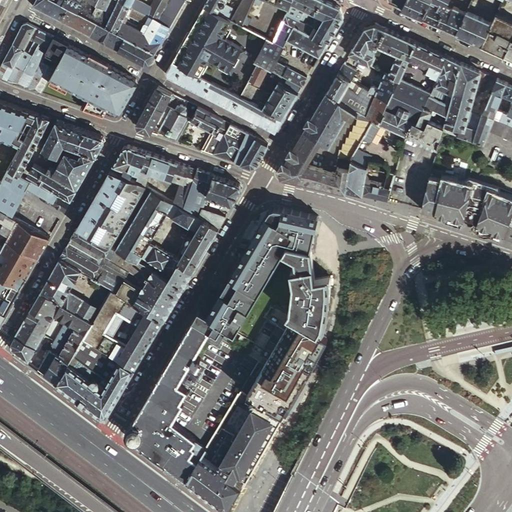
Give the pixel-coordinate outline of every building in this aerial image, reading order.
[(68,6),(57,0),(35,0),(33,5),(61,20),(68,6)] [(57,0),(68,6),(78,11),(81,4),(74,0),(57,0)] [(78,11),(97,21),(101,23),(113,0),(83,0),(81,4),(78,11)] [(113,0),(101,23),(125,36),(155,52),(170,26),(119,0),(113,0)] [(119,0),(170,26),(185,0),(154,0),(151,6),(138,0),(119,0)] [(207,0),(205,5),(231,19),(243,25),(247,14),(226,3),(226,2),(225,0),(207,0)] [(247,14),(253,2),(254,0),(225,0),(226,2),(226,3),(247,14)] [(291,0),(289,7),(283,19),(294,25),(296,26),(305,8),(311,10),(315,12),(320,0),(291,0)] [(296,26),(328,43),(332,36),(343,17),(340,6),(325,0),(320,0),(315,12),(322,16),(317,24),(315,24),(313,27),(304,23),(306,21),(311,10),(305,8),(296,26)] [(387,0),(388,2),(422,17),(430,0),(387,0)] [(445,28),(455,32),(465,12),(453,6),(447,4),(448,0),(430,0),(422,17),(445,28)] [(470,0),(468,6),(477,11),(482,0),(470,0)] [(205,5),(173,61),(191,70),(200,75),(210,56),(215,59),(215,60),(232,70),(245,48),(222,35),(231,19),(205,5)] [(61,20),(90,35),(97,21),(78,11),(68,6),(61,20)] [(478,43),(481,44),(491,22),(466,11),(465,12),(455,32),(478,43)] [(491,22),(481,44),(503,54),(511,38),(511,19),(496,12),(494,17),(491,22)] [(276,33),(284,37),(287,39),(294,25),(283,19),(276,33)] [(118,49),(125,36),(101,23),(97,21),(90,35),(118,49)] [(22,24),(13,42),(24,48),(30,36),(33,32),(36,33),(39,29),(27,22),(22,24)] [(361,34),(354,46),(372,57),(378,43),(385,27),(376,23),(366,26),(361,34)] [(287,39),(320,56),(328,43),(296,26),(294,25),(287,39)] [(416,41),(385,27),(378,43),(396,52),(397,53),(388,74),(399,79),(400,78),(409,57),(416,41)] [(53,36),(39,29),(36,33),(37,34),(34,38),(34,39),(39,41),(48,46),(53,36)] [(271,70),(287,78),(302,86),(308,77),(289,67),(289,68),(275,61),(285,42),(284,37),(276,33),(273,40),(268,38),(255,62),(258,63),(267,68),(271,70)] [(13,67),(2,62),(0,65),(0,77),(1,79),(40,93),(67,43),(53,36),(48,46),(39,41),(34,50),(32,49),(25,60),(23,61),(18,58),(13,67)] [(155,52),(125,36),(118,49),(145,64),(149,62),(155,52)] [(34,50),(39,41),(34,39),(34,38),(33,39),(34,40),(31,46),(33,47),(32,49),(34,50)] [(511,58),(511,38),(503,54),(511,58)] [(447,55),(416,41),(409,57),(428,66),(427,69),(431,70),(430,72),(437,76),(447,55)] [(13,42),(2,62),(13,67),(18,58),(23,49),(24,48),(13,42)] [(106,63),(67,43),(40,93),(55,98),(64,81),(67,83),(69,78),(66,77),(75,61),(77,62),(75,67),(98,79),(106,63)] [(351,51),(349,54),(369,65),(371,66),(375,58),(372,57),(354,46),(351,51)] [(24,50),(23,49),(18,58),(23,61),(25,60),(32,49),(30,48),(28,51),(24,50)] [(461,61),(447,55),(437,76),(432,86),(430,92),(425,104),(447,114),(451,99),(451,96),(453,91),(454,86),(456,77),(459,70),(460,64),(461,61)] [(191,70),(173,61),(167,71),(168,75),(184,83),(191,70)] [(487,73),(461,61),(460,64),(459,70),(456,77),(454,86),(453,91),(451,96),(451,99),(447,114),(444,123),(460,128),(458,134),(483,143),(488,130),(494,117),(492,116),(487,114),(490,107),(486,105),(484,104),(481,111),(482,112),(477,129),(465,125),(470,108),(475,88),(481,90),(483,88),(487,73)] [(135,78),(106,63),(98,79),(92,90),(91,91),(95,93),(88,109),(114,118),(118,116),(119,116),(137,83),(135,78)] [(258,63),(249,79),(259,84),(267,68),(258,63)] [(339,72),(351,79),(355,72),(356,71),(344,63),(341,68),(339,72)] [(200,75),(191,70),(184,83),(204,94),(211,81),(200,75)] [(333,81),(327,92),(339,99),(347,86),(351,79),(339,72),(333,81)] [(355,72),(351,79),(364,87),(366,79),(360,75),(355,72)] [(371,85),(368,89),(374,93),(389,100),(399,79),(388,74),(385,72),(378,87),(374,85),(371,85)] [(302,86),(287,78),(284,85),(299,92),(302,86)] [(400,78),(399,79),(389,100),(386,107),(396,112),(398,107),(410,112),(407,117),(413,120),(417,121),(425,104),(430,92),(420,88),(400,78)] [(502,93),(506,82),(497,78),(486,105),(490,107),(487,114),(492,116),(495,109),(502,93)] [(211,81),(204,94),(234,110),(241,96),(240,96),(211,81)] [(240,96),(241,96),(250,101),(257,87),(248,82),(240,96)] [(291,105),(299,92),(284,85),(278,82),(271,94),(291,105)] [(511,125),(511,84),(506,82),(502,93),(511,98),(506,114),(503,112),(505,108),(499,106),(497,110),(495,109),(492,116),(494,117),(511,125)] [(83,108),(91,91),(92,90),(87,89),(86,89),(85,89),(82,87),(76,85),(75,85),(69,91),(64,101),(83,108)] [(139,128),(150,132),(166,103),(175,108),(177,105),(182,103),(184,99),(158,85),(137,123),(139,128)] [(347,86),(339,99),(357,109),(363,112),(364,113),(366,114),(373,118),(379,121),(386,107),(389,100),(374,93),(371,100),(347,86)] [(95,93),(91,91),(83,108),(88,109),(95,93)] [(339,99),(327,92),(303,132),(290,154),(279,172),(281,177),(346,191),(351,165),(353,155),(363,136),(371,122),(357,119),(356,125),(353,125),(352,131),(350,131),(349,137),(346,137),(345,143),(343,143),(341,150),(339,149),(336,167),(337,167),(336,173),(306,164),(321,140),(329,145),(347,115),(352,118),(357,109),(339,99)] [(258,105),(283,118),(291,105),(271,94),(264,105),(259,103),(258,105)] [(241,96),(234,110),(250,118),(257,105),(250,101),(241,96)] [(0,140),(1,139),(4,138),(20,146),(23,141),(38,113),(2,100),(0,99),(0,140)] [(230,123),(184,99),(182,103),(187,106),(187,110),(185,114),(189,116),(188,118),(211,131),(213,132),(203,150),(213,154),(228,127),(230,123)] [(417,121),(413,120),(407,134),(417,139),(424,142),(425,142),(438,148),(443,129),(444,123),(447,114),(425,104),(417,121)] [(280,124),(283,118),(258,105),(257,105),(250,118),(276,131),(280,124)] [(396,112),(386,107),(379,121),(381,121),(407,134),(413,120),(407,117),(410,112),(398,107),(396,112)] [(476,110),(470,108),(465,125),(477,129),(482,112),(481,111),(476,110)] [(50,117),(38,113),(23,141),(20,146),(8,169),(20,175),(50,117)] [(511,140),(511,125),(494,117),(488,130),(511,140)] [(379,121),(373,118),(371,122),(363,136),(369,140),(371,139),(381,121),(379,121)] [(73,125),(57,120),(42,148),(47,150),(53,153),(55,154),(59,156),(61,151),(62,152),(64,150),(64,149),(62,148),(65,144),(66,145),(73,125)] [(230,123),(228,127),(254,140),(256,137),(230,123)] [(86,130),(73,125),(66,145),(68,145),(68,146),(76,149),(77,147),(79,147),(86,130)] [(254,140),(228,127),(213,154),(241,163),(254,140)] [(83,151),(96,155),(104,140),(102,136),(86,130),(79,147),(84,149),(83,151)] [(211,131),(201,150),(203,150),(213,132),(211,131)] [(256,137),(254,140),(241,163),(251,167),(256,165),(268,143),(256,137)] [(124,146),(110,169),(126,175),(136,147),(128,144),(124,146)] [(136,179),(137,179),(147,151),(136,147),(126,175),(136,179)] [(42,148),(39,155),(46,159),(48,156),(44,154),(47,150),(42,148)] [(61,157),(87,171),(96,155),(83,151),(80,153),(79,156),(69,152),(70,149),(67,148),(66,151),(65,150),(61,157)] [(44,163),(46,164),(49,166),(49,165),(55,154),(53,153),(47,150),(44,154),(48,156),(46,159),(44,163)] [(173,201),(183,208),(197,169),(147,151),(137,179),(144,184),(149,171),(180,182),(173,201)] [(49,165),(49,166),(47,170),(46,170),(77,187),(87,171),(61,157),(56,166),(53,165),(52,167),(50,166),(50,165),(49,165)] [(346,191),(380,199),(383,188),(385,180),(386,178),(387,175),(388,167),(384,162),(369,160),(365,168),(351,165),(346,191)] [(70,198),(71,198),(77,187),(46,170),(47,170),(34,162),(28,173),(70,197),(70,198)] [(8,169),(2,181),(0,184),(0,250),(8,235),(18,218),(13,215),(28,187),(54,201),(52,204),(64,210),(67,206),(68,203),(57,195),(20,175),(8,169)] [(145,185),(144,184),(137,179),(136,179),(126,175),(110,169),(78,226),(113,246),(116,240),(114,239),(145,185)] [(199,217),(202,208),(207,196),(206,195),(213,174),(197,169),(183,208),(192,213),(193,214),(196,215),(197,216),(199,217)] [(207,196),(233,204),(243,188),(240,183),(213,174),(206,195),(207,196)] [(429,178),(422,209),(450,215),(461,218),(466,220),(470,221),(475,223),(479,224),(511,237),(511,198),(487,189),(488,187),(476,183),(475,185),(443,177),(442,181),(430,178),(429,178)] [(203,219),(199,217),(197,216),(196,215),(193,214),(192,213),(183,208),(173,201),(151,188),(116,248),(152,268),(168,277),(177,262),(179,260),(172,256),(173,255),(173,254),(172,254),(171,255),(166,252),(166,251),(165,251),(163,249),(163,248),(162,248),(162,249),(156,246),(156,245),(156,244),(155,244),(155,245),(154,246),(149,242),(167,213),(196,230),(203,219)] [(386,201),(390,189),(383,188),(380,199),(386,201)] [(294,249),(317,254),(318,247),(323,221),(279,207),(277,207),(275,207),(274,207),(271,208),(270,210),(268,212),(268,213),(267,214),(208,314),(202,325),(211,330),(221,336),(225,329),(229,331),(230,329),(242,337),(288,260),(294,249)] [(219,227),(226,216),(224,215),(202,208),(199,217),(203,219),(204,218),(219,227)] [(40,253),(50,236),(18,218),(8,235),(40,253)] [(209,244),(219,227),(204,218),(203,219),(196,230),(192,237),(191,236),(190,236),(189,236),(188,236),(187,237),(187,238),(186,239),(187,241),(188,242),(188,243),(187,245),(186,244),(181,252),(183,253),(179,260),(177,262),(193,271),(209,244)] [(113,246),(78,226),(71,237),(129,271),(141,278),(143,273),(147,275),(152,268),(116,248),(113,246)] [(0,275),(20,287),(40,253),(8,235),(0,250),(0,275)] [(129,271),(71,237),(66,246),(124,279),(124,278),(129,271)] [(124,279),(66,246),(60,257),(81,269),(80,270),(112,289),(116,291),(124,279)] [(289,312),(326,334),(333,307),(334,282),(333,275),(322,277),(319,255),(317,254),(294,249),(288,260),(298,264),(298,268),(291,269),(293,284),(291,308),(289,312)] [(81,269),(60,257),(50,274),(41,290),(62,302),(93,320),(100,309),(69,290),(69,289),(56,282),(60,276),(72,283),(80,270),(81,269)] [(188,278),(193,271),(177,262),(168,277),(152,268),(147,275),(143,273),(141,278),(139,280),(140,281),(144,283),(141,288),(124,278),(124,279),(116,291),(163,319),(182,288),(188,278)] [(0,322),(20,287),(0,275),(0,322)] [(106,381),(119,361),(133,369),(163,319),(116,291),(112,289),(100,309),(93,320),(73,355),(97,374),(102,378),(106,381)] [(62,302),(41,290),(10,343),(11,348),(28,361),(55,314),(62,302)] [(93,320),(62,302),(55,314),(66,320),(46,355),(45,356),(44,357),(43,359),(37,367),(56,382),(62,373),(66,366),(69,363),(69,361),(73,355),(93,320)] [(278,404),(285,408),(286,409),(292,399),(301,383),(326,334),(289,312),(277,306),(249,355),(260,361),(246,386),(278,404)] [(199,309),(193,319),(202,325),(208,314),(199,309)] [(202,325),(193,319),(131,423),(132,423),(130,424),(129,426),(127,428),(127,430),(127,433),(128,436),(130,438),(132,439),(134,439),(134,440),(185,479),(205,446),(172,421),(183,402),(181,401),(188,389),(178,384),(186,371),(189,372),(193,366),(190,364),(191,362),(195,364),(197,363),(198,361),(198,360),(200,361),(201,358),(198,356),(197,357),(196,356),(196,355),(195,355),(211,330),(202,325)] [(221,336),(229,342),(234,333),(229,331),(225,329),(221,336)] [(62,373),(56,382),(84,403),(91,393),(84,388),(92,378),(94,375),(95,376),(97,374),(73,355),(69,361),(69,363),(66,366),(62,373)] [(106,415),(133,369),(119,361),(106,381),(102,378),(99,383),(99,382),(97,379),(95,377),(93,377),(92,378),(84,388),(91,393),(84,403),(100,415),(102,416),(104,415),(106,415)] [(205,446),(185,479),(228,511),(242,485),(234,479),(237,473),(246,478),(283,416),(281,415),(285,408),(278,404),(274,411),(258,401),(233,441),(231,439),(234,434),(221,426),(218,432),(215,430),(205,446)]
